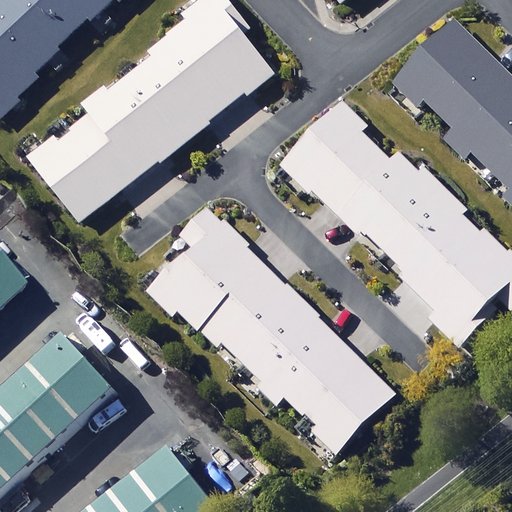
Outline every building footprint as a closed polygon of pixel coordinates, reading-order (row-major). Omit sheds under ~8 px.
[(82,42),(42,0),(0,0),(0,130),(0,131),(46,89),(39,81),(82,42)] [(78,226),(277,70),(221,0),(204,0),(178,21),(187,31),(84,112),(90,119),(67,136),(62,129),(25,158),(78,226)] [(42,0),(82,42),(121,6),(128,13),(142,0),(42,0)] [(334,0),(342,11),(356,0),(334,0)] [(511,82),(452,25),(392,87),(415,109),(420,104),(451,133),(443,143),(463,162),(469,156),(508,193),(501,200),(511,210),(511,82)] [(511,312),(511,260),(422,171),(418,175),(398,156),(392,162),(363,134),(367,130),(342,105),(280,168),(308,196),(311,193),(358,240),(363,235),(401,273),(397,277),(435,315),(429,322),(458,351),(501,307),(509,315),(511,312)] [(296,430),(310,443),(313,441),(335,462),(399,395),(205,209),(160,252),(172,264),(142,293),(175,324),(180,319),(196,334),(198,331),(217,349),(221,346),(261,385),(256,391),(276,410),(282,404),(302,424),(296,430)] [(0,304),(16,291),(0,272),(0,304)] [(0,500),(115,397),(66,343),(0,402),(0,500)] [(214,511),(171,456),(98,511),(214,511)]
